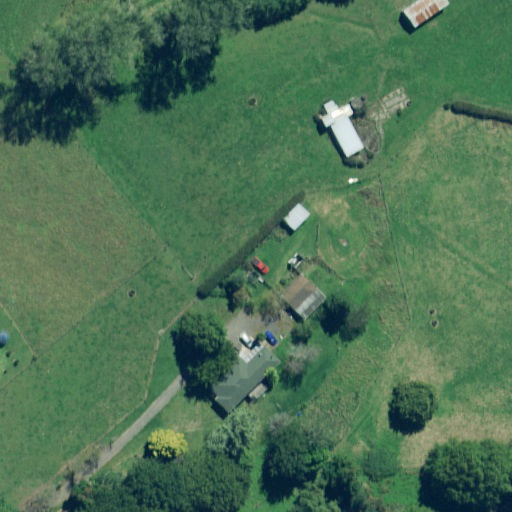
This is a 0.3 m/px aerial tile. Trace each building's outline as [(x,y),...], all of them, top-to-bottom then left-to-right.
[(444,5),(440,0),(392,0),(391,1),(397,10),(410,29),(444,5)] [(334,112),(329,102),(321,106),(325,116),(317,120),(320,128),(326,125),(342,157),(358,149),(343,118),(350,114),(346,106),(334,112)] [(305,216),(294,206),(279,221),(290,231),(305,216)] [(313,267),(300,257),(291,269),(304,279),(313,267)] [(323,300),(313,290),(293,311),(302,321),(323,300)] [(252,336),(233,355),(201,387),(226,413),(277,362),(252,336)]
